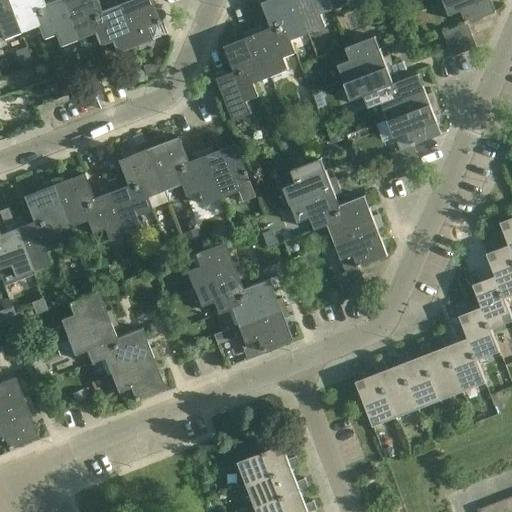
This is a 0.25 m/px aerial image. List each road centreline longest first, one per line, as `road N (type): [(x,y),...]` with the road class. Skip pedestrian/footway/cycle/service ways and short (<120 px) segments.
road 1 (residential): [(294,364),(380,330),(391,316),(511,46)]
road 2 (residential): [(19,492),(27,470),(294,364)]
road 3 (residential): [(0,155),(152,100),(177,82),(218,0)]
road 4 (residential): [(350,511),(294,364)]
